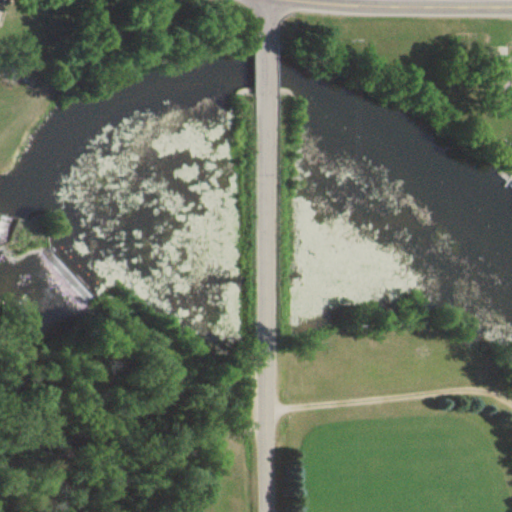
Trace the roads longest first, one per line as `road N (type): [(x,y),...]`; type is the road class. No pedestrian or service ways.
road 1 (residential): [(254,89),(253,511)]
road 2 (tertiary): [(511,6),(264,0)]
